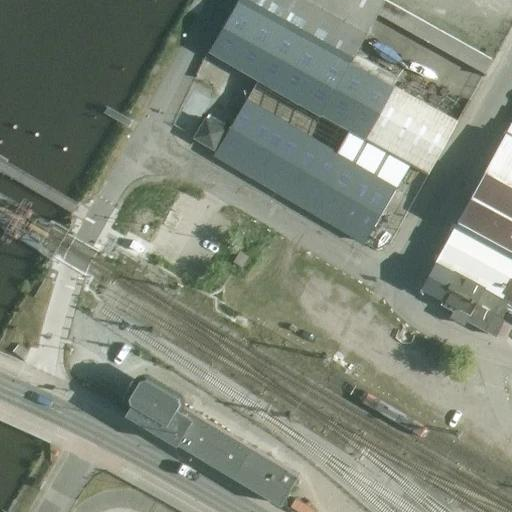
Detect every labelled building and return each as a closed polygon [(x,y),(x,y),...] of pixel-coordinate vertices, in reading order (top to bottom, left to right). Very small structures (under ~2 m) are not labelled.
[(234,0),(207,49),(258,79),(408,164),(427,175),(457,123),(349,61),(383,0),(234,0)] [(362,243),(408,164),(258,79),(227,131),(208,120),(195,142),(215,153),(212,157),(362,243)] [(511,126),(435,264),(511,306),(511,126)] [(116,256),(107,251),(104,256),(113,262),(116,256)] [(511,306),(435,264),(421,290),(446,304),(443,308),(456,315),(453,320),(467,328),(470,324),(498,339),(511,317),(511,306)] [(115,410),(280,509),(298,480),(176,406),(181,397),(138,371),(115,410)] [(116,393),(94,380),(88,391),(110,403),(116,393)] [(313,511),(296,501),(291,509),(295,511),(313,511)]
